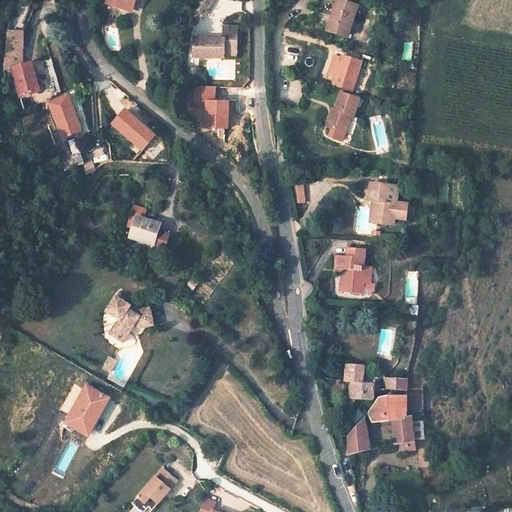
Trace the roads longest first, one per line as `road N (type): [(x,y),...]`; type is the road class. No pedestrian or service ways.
road 1 (residential): [(297,333),(283,327),(250,195),(204,146),(106,68),(84,31),(79,0)]
road 2 (tertiary): [(297,333),(260,113),(259,0)]
road 3 (tertiary): [(347,511),(297,333)]
